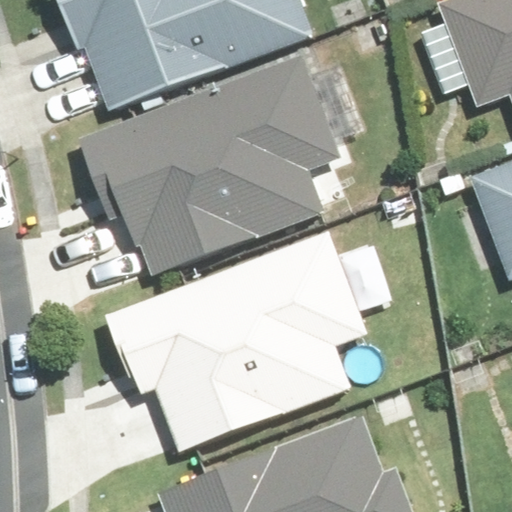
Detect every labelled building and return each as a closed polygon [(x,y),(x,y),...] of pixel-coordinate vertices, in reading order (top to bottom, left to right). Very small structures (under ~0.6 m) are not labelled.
[(68,0),(88,52),(94,50),(118,114),(323,37),(309,0),(68,0)] [(511,0),(463,0),(447,6),(486,109),(511,99),(511,0)] [(312,59),(89,142),(120,223),(135,218),(147,250),(150,249),(161,279),(333,215),(317,172),(350,160),(312,59)] [(511,169),(482,181),(511,259),(511,169)] [(339,234),(117,318),(130,353),(135,351),(153,397),(166,392),(190,454),(361,390),(346,350),(378,338),(339,234)] [(372,419),(162,498),(167,511),(424,511),(410,471),(394,477),(372,419)]
